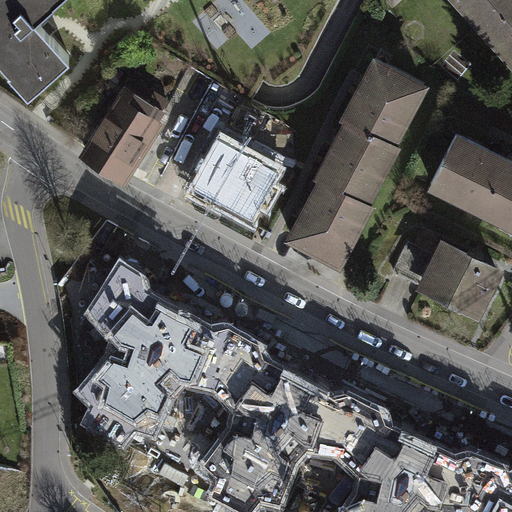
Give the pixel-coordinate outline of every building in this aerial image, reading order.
[(0,0),(0,55),(27,85),(66,49),(38,18),(57,0),(0,0)] [(511,0),(456,0),(511,62),(511,0)] [(432,82),(377,53),(363,80),(343,116),(347,119),(336,140),(317,175),(320,177),(301,211),(288,237),(344,267),(378,202),(374,200),(405,143),(401,141),(432,82)] [(167,112),(124,84),(81,149),(125,178),(167,112)] [(511,158),(458,132),(431,187),(511,226),(511,158)] [(285,170),(221,136),(193,189),(256,223),(285,170)] [(423,282),(437,254),(408,240),(394,268),(423,282)] [(507,272),(445,240),(437,254),(423,282),(419,288),(482,320),(507,272)] [(147,281),(123,266),(89,314),(111,339),(105,359),(78,395),(90,409),(82,428),(122,454),(135,439),(153,444),(170,398),(180,387),(209,392),(240,332),(222,322),(206,326),(186,315),(158,299),(153,297),(150,295),(147,281)] [(263,345),(240,332),(209,392),(233,413),(230,428),(202,467),(216,483),(211,499),(237,511),(259,511),(264,505),(285,507),(299,461),(308,450),(340,455),(368,396),(344,384),(327,393),(301,381),(266,364),(263,345)] [(393,409),(368,396),(340,455),(364,477),(361,491),(346,511),(469,511),(496,458),(476,450),(458,457),(437,447),(396,428),(393,409)] [(511,511),(511,467),(496,458),(469,511),(511,511)]
